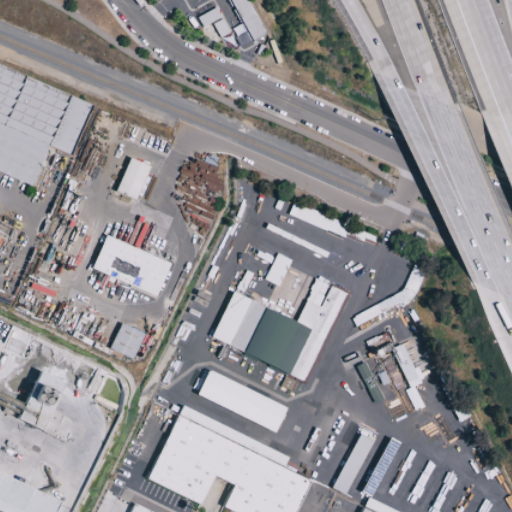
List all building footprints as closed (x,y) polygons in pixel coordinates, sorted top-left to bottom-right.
[(263,35),(244,0),(228,0),(249,42),(263,35)] [(217,38),(226,35),(216,9),(196,16),(200,27),(211,23),(217,38)] [(0,174),(31,186),(45,148),(68,156),(89,102),(0,67),(0,174)] [(133,201),(147,167),(127,159),(113,193),(133,201)] [(347,224),(290,205),(286,218),(343,237),(347,224)] [(89,270),(154,296),(167,263),(102,237),(89,270)] [(229,294),(208,341),(284,373),(278,388),(290,393),(295,382),(303,386),(343,294),(327,287),(327,286),(312,280),(295,322),(229,294)] [(131,360),(142,334),(117,324),(107,350),(131,360)] [(401,345),(390,350),(408,389),(403,391),(412,411),(421,407),(412,386),(418,383),(401,345)] [(61,383),(36,372),(15,420),(40,431),(61,383)] [(193,397),(273,432),(284,408),(204,372),(193,397)] [(220,510),(225,511),(293,511),(307,481),(280,470),(287,455),(176,409),(145,482),(199,505),(211,477),(230,486),(220,510)] [(55,426),(59,414),(48,411),(44,422),(55,426)] [(330,490),(344,496),(370,441),(356,434),(330,490)] [(370,497),(396,443),(386,439),(360,493),(370,497)] [(0,511),(48,511),(54,499),(0,476),(0,511)] [(390,511),(362,500),(357,511),(390,511)]
